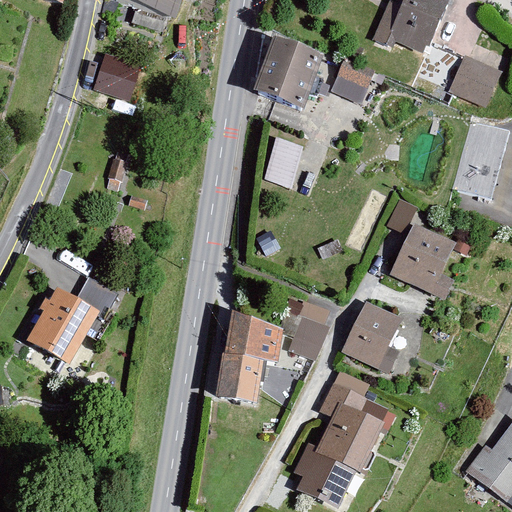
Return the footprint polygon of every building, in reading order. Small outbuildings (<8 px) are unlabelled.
[(66,0),(39,0),(64,8),(66,0)] [(101,0),(177,24),(184,0),(101,0)] [(451,1),(448,0),(406,0),(403,8),(391,3),(374,42),(392,51),(396,44),(426,57),(451,1)] [(324,59),(276,42),(256,95),(305,113),(324,59)] [(142,67),(106,56),(94,92),(130,105),(142,67)] [(501,75),(466,58),(450,93),(487,110),(501,75)] [(376,73),(346,60),(332,94),(362,107),(376,73)] [(511,133),(471,124),(453,192),(492,202),(511,133)] [(304,149),(277,139),(265,181),(292,192),(304,149)] [(129,156),(118,153),(116,161),(113,160),(108,180),(110,180),(108,189),(118,192),(121,183),(122,184),(127,164),(126,164),(129,156)] [(147,203),(132,198),(129,207),(144,212),(147,203)] [(419,209),(401,201),(388,229),(407,237),(419,209)] [(457,246),(416,227),(391,278),(446,304),(455,283),(443,276),(454,252),(457,246)] [(271,233),(257,240),(266,259),(282,251),(271,233)] [(457,246),(454,252),(468,257),(474,243),(461,237),(457,246)] [(77,301),(57,290),(50,303),(46,300),(40,311),(44,314),(27,344),(70,369),(100,316),(106,318),(119,296),(89,279),(77,301)] [(303,305),(290,300),(280,331),(284,332),(284,336),(295,341),(290,353),(315,363),(330,328),(326,327),(331,312),(304,302),(303,305)] [(403,321),(367,304),(344,354),(391,378),(401,355),(390,349),(403,321)] [(280,331),(234,315),(226,357),(224,357),(217,401),(258,406),(265,364),(280,366),(284,336),(284,332),(280,331)] [(371,387),(341,373),(321,414),(333,420),(319,450),(309,445),(295,475),(304,479),(297,492),(337,511),(339,511),(358,475),(362,477),(386,427),(383,426),(390,411),(366,399),(371,387)] [(511,427),(493,452),(486,447),(466,473),(511,507),(511,427)]
